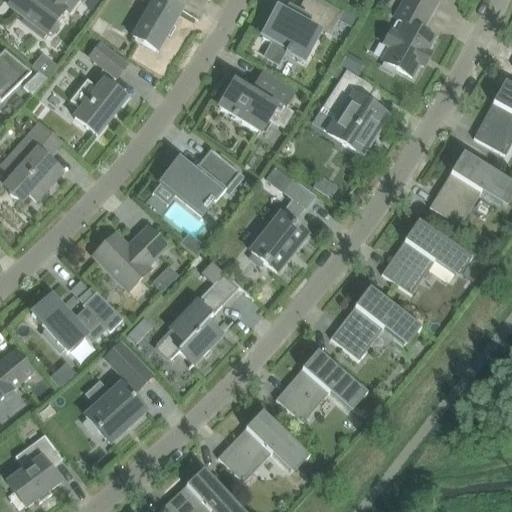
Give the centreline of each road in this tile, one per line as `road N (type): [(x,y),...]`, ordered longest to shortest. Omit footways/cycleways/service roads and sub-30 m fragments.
road 1 (residential): [(95,511),(239,386),(319,294),(397,189),(501,0)]
road 2 (residential): [(0,289),(122,178),(211,54),(239,0)]
